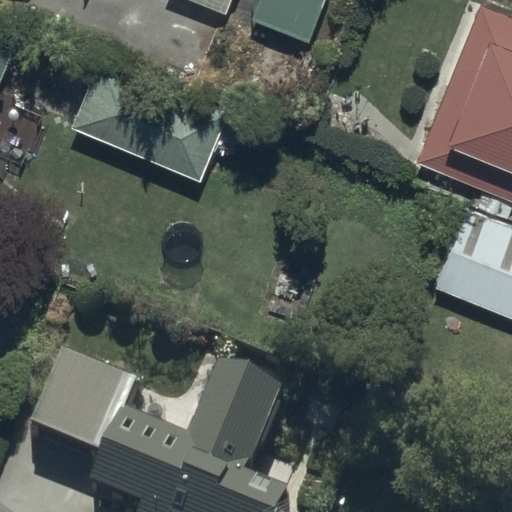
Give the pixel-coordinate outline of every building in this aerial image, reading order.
[(157,0),(131,63),(194,90),(219,32),(212,29),(224,0),(157,0)] [(337,0),(248,0),(239,21),(315,53),(337,0)] [(511,9),(487,0),(479,0),(417,155),(511,193),(511,9)] [(0,69),(10,47),(0,43),(0,69)] [(222,108),(98,57),(70,127),(194,177),(222,108)] [(511,220),(467,202),(435,283),(511,313),(511,220)] [(286,511),(288,510),(247,493),(280,405),(217,380),(188,454),(124,428),(138,395),(100,380),(102,374),(63,358),(28,447),(99,475),(87,506),(100,511),(286,511)]
